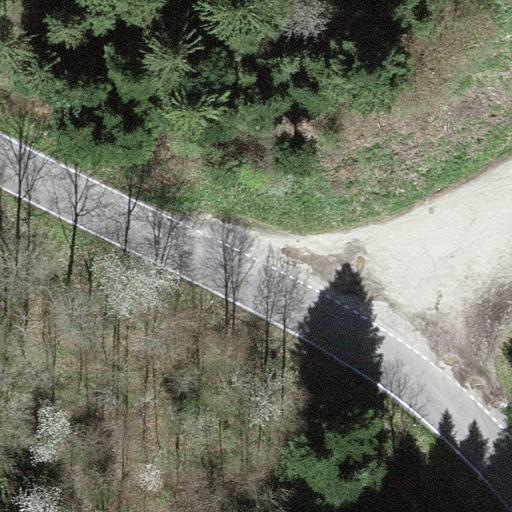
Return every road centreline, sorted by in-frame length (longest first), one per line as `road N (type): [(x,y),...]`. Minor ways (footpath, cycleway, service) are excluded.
road 1 (unclassified): [(0,151),(257,276),(371,346),(511,474)]
road 2 (track): [(371,346),(511,231)]
